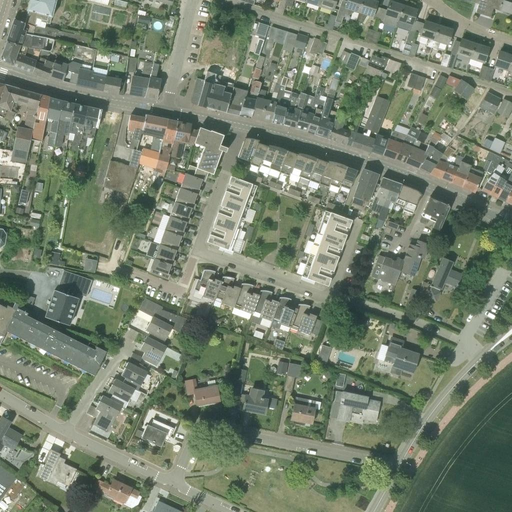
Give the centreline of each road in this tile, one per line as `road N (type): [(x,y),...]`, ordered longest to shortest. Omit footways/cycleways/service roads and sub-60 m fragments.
road 1 (tertiary): [(511,224),(363,160),(242,126)]
road 2 (residential): [(170,482),(203,426),(396,469)]
road 3 (residential): [(170,482),(0,393)]
road 4 (tertiary): [(166,110),(0,72)]
road 5 (tertiary): [(396,469),(430,415),(485,354)]
road 6 (residential): [(198,251),(331,295)]
road 7 (residential): [(331,295),(461,340)]
road 8 (residential): [(242,126),(198,251)]
